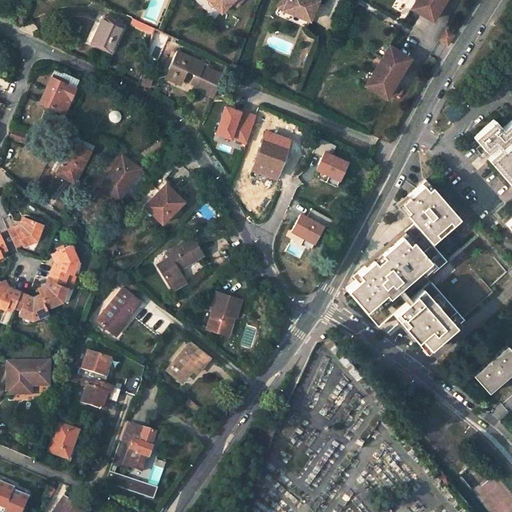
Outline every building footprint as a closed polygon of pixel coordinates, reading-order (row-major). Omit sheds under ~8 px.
[(215,6),(221,12),(232,1),(236,5),(241,0),(206,0),(207,3),(211,6),(215,6)] [(279,0),(276,8),(307,22),(316,2),(312,0),(279,0)] [(415,0),(411,7),(431,19),(436,12),(433,10),(439,0),(415,0)] [(436,12),(442,0),(439,0),(433,10),(436,12)] [(89,43),(110,53),(122,25),(101,15),(89,43)] [(129,24),(151,34),(153,27),(132,18),(129,24)] [(388,46),(365,85),(385,97),(390,89),(387,88),(401,64),(404,66),(408,58),(388,46)] [(193,86),(213,95),(222,76),(203,67),(203,65),(176,52),(169,69),(176,72),(172,79),(181,83),(186,73),(193,76),(193,78),(196,79),(193,86)] [(390,89),(404,66),(401,64),(387,88),(390,89)] [(166,76),(172,79),(176,72),(169,69),(166,76)] [(138,83),(149,87),(153,76),(141,72),(138,83)] [(69,80),(52,73),(39,102),(64,113),(75,88),(67,84),(69,80)] [(511,119),(501,128),(493,119),(475,135),(488,149),(494,144),(498,149),(489,156),(511,182),(511,216),(505,223),(511,231),(511,119)] [(26,135),(13,130),(10,138),(23,143),(26,135)] [(263,141),(281,147),(284,138),(267,131),(263,141)] [(90,151),(72,141),(56,173),(64,177),(66,174),(75,179),(90,151)] [(253,169),(274,176),(285,148),(281,147),(263,141),(253,169)] [(345,159),(319,147),(310,167),(335,179),(345,159)] [(138,167),(120,155),(102,182),(119,194),(138,167)] [(429,241),(457,217),(424,180),(396,204),(412,222),(429,241)] [(161,223),(184,199),(178,192),(173,188),(167,181),(145,202),(153,210),(150,212),(151,213),(161,223)] [(153,210),(145,202),(141,207),(148,215),(151,213),(150,212),(153,210)] [(212,214),(203,204),(198,208),(208,219),(212,214)] [(295,210),(287,230),(312,241),(321,221),(295,210)] [(28,244),(30,239),(36,241),(37,240),(43,225),(28,219),(26,225),(21,227),(21,226),(7,231),(14,246),(21,243),(23,246),(28,244)] [(461,318),(426,277),(445,260),(429,241),(412,222),(352,275),(355,280),(345,289),(377,326),(391,313),(424,351),(461,318)] [(178,269),(202,255),(194,241),(190,236),(165,251),(169,256),(158,262),(166,274),(164,276),(168,283),(181,276),(178,269)] [(59,258),(57,262),(56,262),(51,274),(66,279),(68,275),(72,276),(74,269),(72,264),(77,261),(71,246),(56,252),(58,258),(59,258)] [(47,286),(44,292),(39,294),(41,298),(46,309),(61,301),(59,295),(65,293),(68,288),(63,286),(66,279),(51,274),(46,285),(47,286)] [(172,289),(185,282),(181,276),(168,283),(172,289)] [(123,288),(97,320),(115,335),(124,324),(122,322),(139,301),(131,295),(137,287),(126,278),(120,285),(123,288)] [(0,281),(0,302),(1,307),(6,309),(8,305),(13,307),(19,293),(8,288),(7,289),(3,287),(0,281)] [(240,300),(216,292),(211,308),(212,309),(206,328),(225,334),(231,315),(235,316),(240,300)] [(32,298),(19,293),(13,307),(21,310),(19,314),(24,316),(31,313),(33,320),(48,313),(46,309),(41,298),(36,301),(32,299),(32,298)] [(13,307),(8,305),(6,309),(1,323),(7,325),(13,307)] [(84,346),(89,348),(92,341),(87,339),(84,346)] [(189,342),(166,370),(179,381),(189,368),(196,373),(208,358),(189,342)] [(511,351),(506,345),(472,375),(488,392),(511,371),(511,351)] [(103,375),(109,358),(86,351),(80,367),(88,371),(85,378),(103,384),(106,375),(103,375)] [(252,365),(242,357),(237,363),(247,371),(252,365)] [(24,364),(6,363),(6,394),(26,394),(26,383),(48,383),(48,361),(24,362),(24,364)] [(88,371),(80,367),(77,375),(83,377),(85,378),(88,371)] [(80,402),(102,409),(108,394),(110,394),(113,387),(103,384),(85,378),(83,377),(81,384),(86,386),(80,402)] [(110,394),(109,400),(117,403),(122,390),(113,387),(110,394)] [(82,417),(69,413),(64,427),(57,424),(47,451),(67,459),(78,431),(77,431),(82,417)] [(117,444),(110,464),(116,467),(121,464),(140,471),(145,456),(146,456),(149,447),(148,446),(153,432),(142,428),(142,430),(136,428),(137,426),(126,422),(117,444)] [(113,473),(116,467),(110,464),(103,483),(152,502),(157,490),(113,473)] [(20,511),(26,499),(23,498),(24,495),(12,490),(13,488),(0,482),(0,511),(20,511)] [(82,511),(63,498),(52,511),(82,511)]
